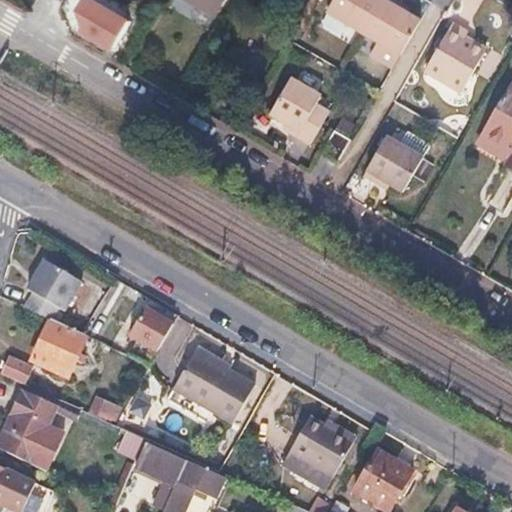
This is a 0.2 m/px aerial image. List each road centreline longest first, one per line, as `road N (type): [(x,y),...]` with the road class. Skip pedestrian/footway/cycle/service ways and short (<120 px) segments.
road 1 (residential): [(0,18),(511,317)]
road 2 (residential): [(511,479),(23,196)]
